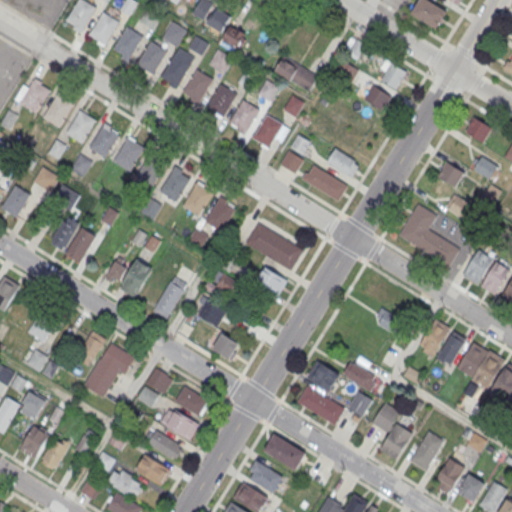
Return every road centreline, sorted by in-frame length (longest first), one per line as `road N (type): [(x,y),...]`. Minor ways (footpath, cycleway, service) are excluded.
road 1 (residential): [(511,338),(0,21)]
road 2 (residential): [(497,0),(183,511)]
road 3 (residential): [(431,511),(0,245)]
road 4 (residential): [(511,108),(339,0)]
